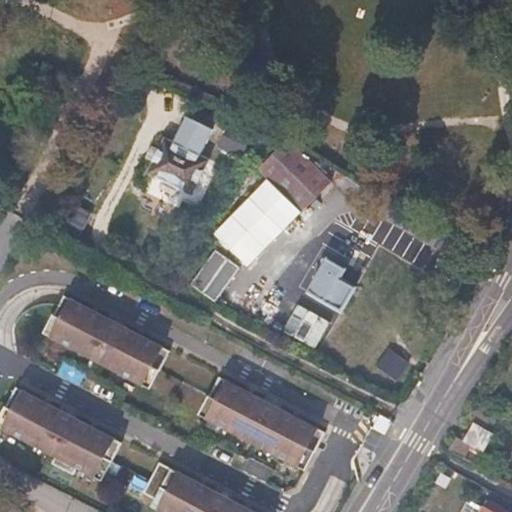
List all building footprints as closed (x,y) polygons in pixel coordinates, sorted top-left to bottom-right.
[(182,119),(171,142),(200,156),(211,134),(182,119)] [(220,146),(241,157),(252,136),(231,124),(220,146)] [(333,182),(289,138),(258,169),(266,176),(268,178),(302,213),(333,182)] [(171,142),(166,139),(161,149),(153,145),(146,158),(154,162),(149,172),(193,194),(209,160),(200,156),(171,142)] [(302,213),(268,178),(211,233),(246,268),(302,213)] [(356,288),(341,279),(346,270),(328,259),(309,292),(342,312),(356,288)] [(163,350),(62,298),(42,336),(142,389),(163,350)] [(318,428),(218,375),(197,414),(298,467),(318,428)] [(120,439),(19,387),(0,423),(0,426),(99,478),(120,439)] [(486,429),(495,414),(477,404),(470,416),(477,420),(476,423),(486,429)] [(484,452),(495,434),(486,429),(476,423),(475,422),(465,441),(457,437),(450,450),(465,459),(472,446),(484,452)] [(255,511),(170,467),(150,506),(161,511),(255,511)] [(494,511),(483,506),(482,507),(469,499),(461,511),(494,511)]
